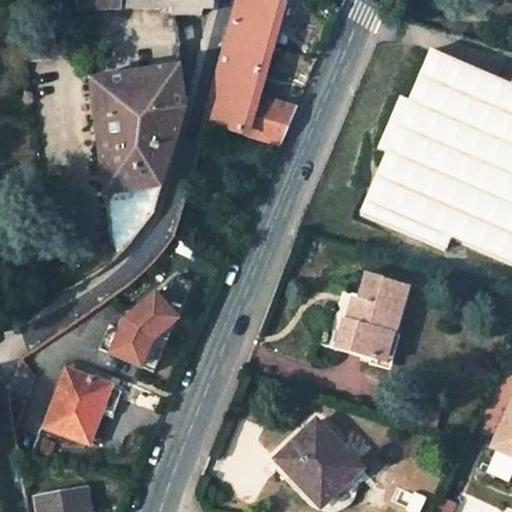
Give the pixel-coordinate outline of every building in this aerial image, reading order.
[(172,16),(175,16),(202,15),(202,8),(213,9),(214,0),(80,0),(82,8),(172,7),(172,16)] [(295,107),(259,96),(285,2),(279,0),(241,0),(207,121),(280,143),(295,107)] [(410,100),(401,96),(378,148),(388,152),(362,211),(441,245),(445,236),(511,265),(511,80),(510,84),(432,51),(410,100)] [(107,195),(116,260),(122,255),(153,215),(188,110),(182,65),(91,78),(107,195)] [(409,286),(367,273),(361,295),(368,297),(363,314),(355,311),(353,320),(346,318),(337,349),(378,360),(387,331),(396,334),(409,286)] [(155,371),(193,281),(177,274),(125,318),(119,332),(108,328),(100,348),(155,371)] [(361,295),(355,311),(363,314),(368,297),(361,295)] [(68,358),(80,342),(64,330),(52,345),(68,358)] [(387,363),(396,334),(387,331),(378,360),(387,363)] [(68,369),(57,398),(66,402),(76,372),(68,369)] [(57,398),(48,427),(90,442),(101,413),(111,385),(76,372),(66,402),(57,398)] [(101,413),(109,417),(120,388),(111,385),(101,413)] [(441,408),(425,403),(419,422),(436,427),(441,408)] [(511,403),(492,446),(499,449),(494,460),(511,467),(511,403)] [(356,477),(364,469),(318,420),(274,460),(317,507),(323,510),(327,511),(339,511),(343,511),(349,508),(354,503),(357,497),(358,490),(358,483),(356,477)] [(90,511),(86,488),(39,498),(41,511),(90,511)] [(452,511),(455,507),(443,502),(438,511),(452,511)]
